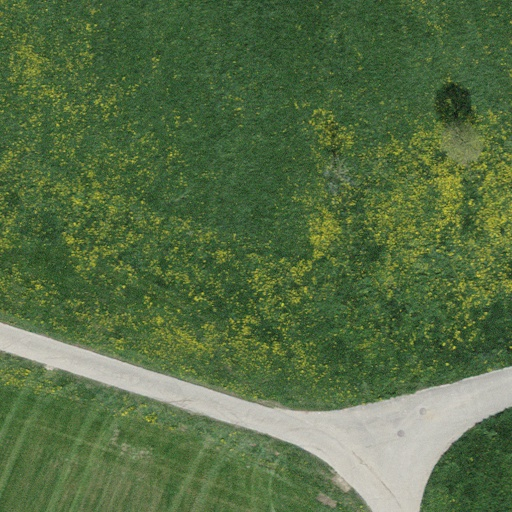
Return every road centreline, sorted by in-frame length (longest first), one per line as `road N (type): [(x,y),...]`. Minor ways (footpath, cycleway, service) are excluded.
road 1 (track): [(0,328),(356,443)]
road 2 (unclassified): [(383,511),(356,443),(511,390)]
